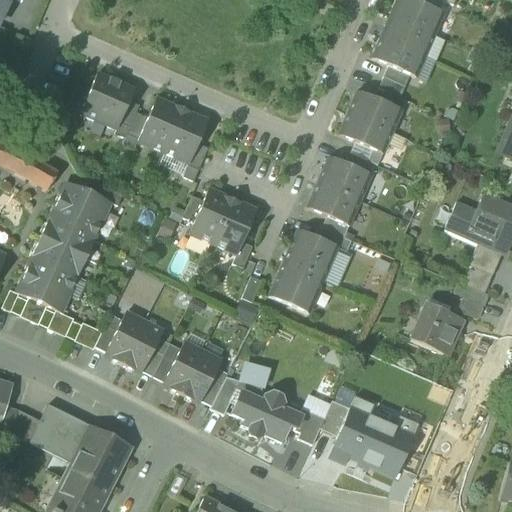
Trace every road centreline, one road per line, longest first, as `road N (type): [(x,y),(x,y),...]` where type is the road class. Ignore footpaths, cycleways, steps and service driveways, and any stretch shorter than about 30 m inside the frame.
road 1 (residential): [(307,142),(50,32)]
road 2 (residential): [(171,435),(0,350)]
road 3 (residential): [(511,334),(441,511)]
road 4 (residential): [(331,511),(269,493),(171,435)]
road 5 (residential): [(367,0),(307,142)]
road 6 (residential): [(307,142),(258,257)]
